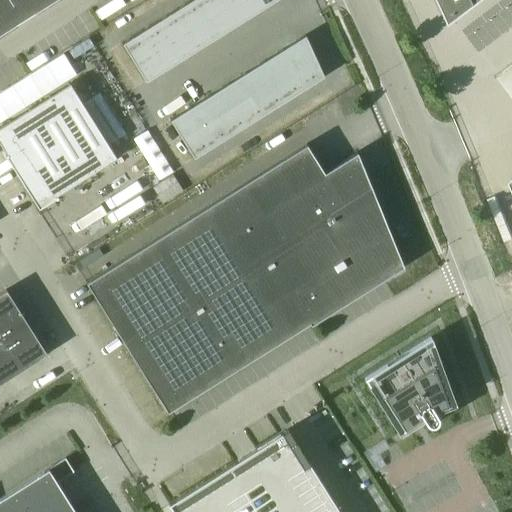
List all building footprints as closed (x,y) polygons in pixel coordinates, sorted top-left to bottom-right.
[(0,0),(0,34),(54,0),(0,0)] [(201,47),(220,35),(198,0),(190,0),(177,8),(201,47)] [(198,0),(220,35),(239,23),(224,0),(198,0)] [(258,11),(250,0),(224,0),(239,23),(258,11)] [(250,0),(258,11),(275,0),(250,0)] [(434,0),(445,23),(474,0),(434,0)] [(183,58),(201,47),(177,8),(159,20),(183,58)] [(164,70),(183,58),(159,20),(140,32),(164,70)] [(145,82),(164,70),(140,32),(121,44),(145,82)] [(305,88),(323,76),(305,35),(281,50),(305,88)] [(286,100),(305,88),(281,50),(262,62),(286,100)] [(268,112),(286,100),(262,62),(244,73),(268,112)] [(249,123),(268,112),(244,73),(225,85),(249,123)] [(5,155),(18,176),(34,202),(38,208),(55,198),(54,196),(116,158),(69,84),(0,126),(0,144),(6,154),(5,155)] [(230,135),(249,123),(225,85),(206,97),(230,135)] [(212,147),(230,135),(206,97),(188,108),(212,147)] [(193,158),(212,147),(188,108),(169,120),(193,158)] [(284,162),(87,285),(167,412),(382,277),(393,270),(402,264),(371,189),(374,188),(357,152),(303,189),(285,163),(284,162)] [(5,289),(0,292),(0,383),(46,354),(5,289)] [(433,410),(454,402),(430,337),(364,379),(398,433),(410,426),(410,427),(422,419),(425,423),(426,424),(427,425),(429,425),(430,426),(431,426),(433,425),(434,425),(435,424),(436,422),(437,421),(437,420),(437,418),(437,417),(436,415),(433,410)] [(339,511),(287,429),(168,504),(172,511),(339,511)] [(65,457),(0,497),(0,511),(75,511),(56,482),(74,471),(65,457)]
